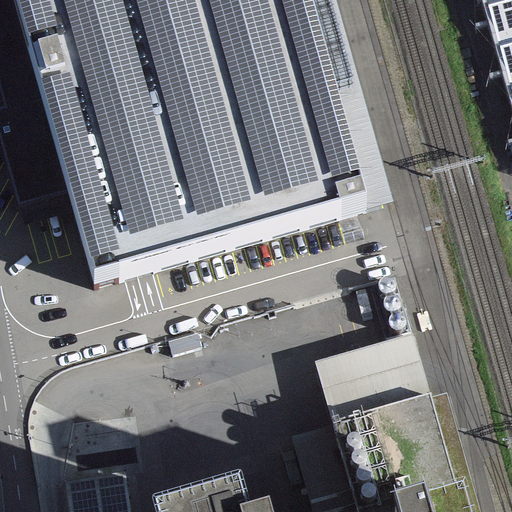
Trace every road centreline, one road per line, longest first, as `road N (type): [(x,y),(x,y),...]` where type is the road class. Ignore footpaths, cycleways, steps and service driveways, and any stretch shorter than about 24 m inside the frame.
road 1 (unknown): [(5,359),(191,287),(368,240)]
road 2 (residential): [(5,359),(30,511)]
